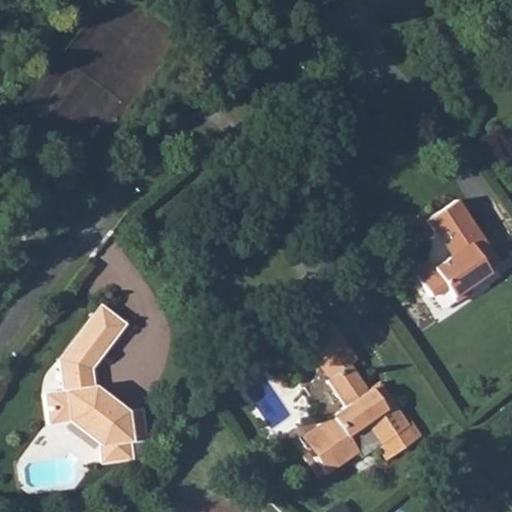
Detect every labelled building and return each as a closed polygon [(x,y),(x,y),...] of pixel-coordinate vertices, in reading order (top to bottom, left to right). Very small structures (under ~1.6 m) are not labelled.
[(438,261),(420,273),(433,290),(445,307),(460,297),(461,286),(487,269),(443,206),(414,226),(424,241),(431,237),(440,251),(438,261)] [(420,273),(417,268),(401,278),(417,302),(433,290),(420,273)] [(41,426),(63,422),(77,420),(90,430),(92,442),(95,465),(123,461),(122,444),(118,415),(86,392),(87,374),(121,330),(94,309),(53,364),(57,395),(37,398),(41,426)] [(349,366),(322,328),(293,348),(320,385),(317,387),(336,414),(293,444),(318,480),(349,459),(353,464),(368,453),(378,466),(413,442),(403,427),(399,430),(381,403),(372,410),(362,395),(359,397),(341,371),(349,366)] [(370,388),(362,395),(372,410),(381,403),(370,388)] [(120,414),(118,415),(122,444),(138,442),(135,413),(120,414)]
